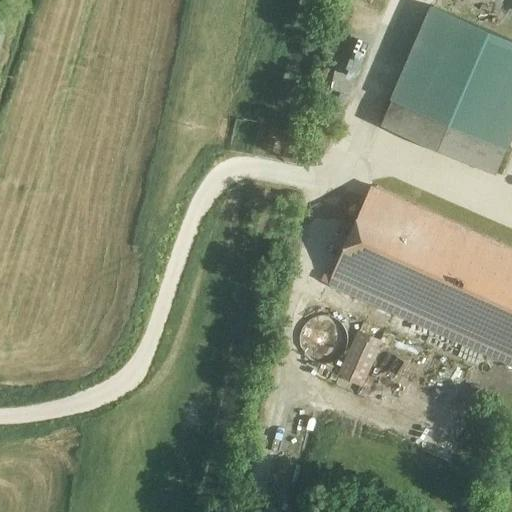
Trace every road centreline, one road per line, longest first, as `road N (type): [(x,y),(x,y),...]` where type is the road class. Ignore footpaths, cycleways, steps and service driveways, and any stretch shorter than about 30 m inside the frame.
road 1 (track): [(332,171),(293,306),(292,350),(318,411),(286,506)]
road 2 (track): [(353,166),(366,82),(404,0)]
